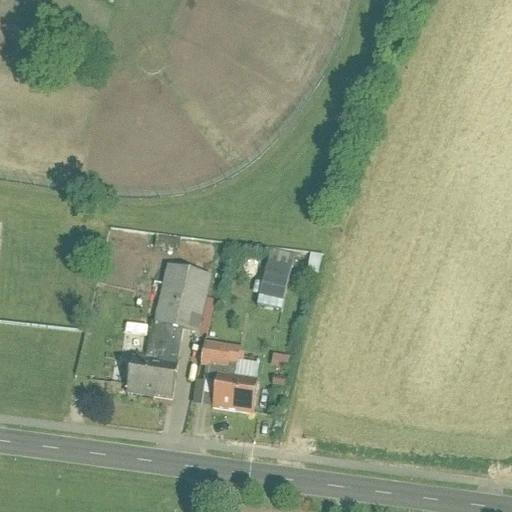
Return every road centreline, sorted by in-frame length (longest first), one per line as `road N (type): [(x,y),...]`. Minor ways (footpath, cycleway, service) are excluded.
road 1 (tertiary): [(184,460),(511,504)]
road 2 (tertiary): [(0,435),(184,460)]
